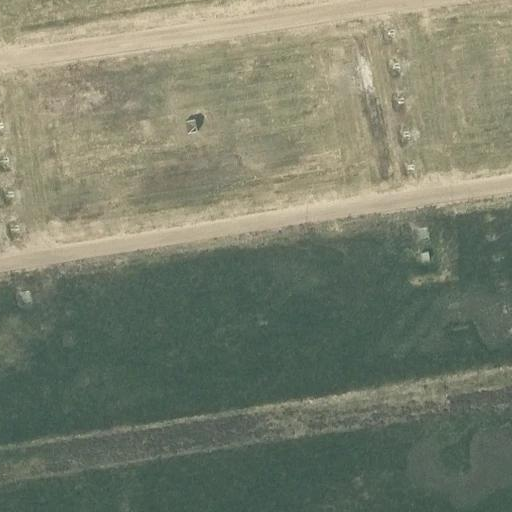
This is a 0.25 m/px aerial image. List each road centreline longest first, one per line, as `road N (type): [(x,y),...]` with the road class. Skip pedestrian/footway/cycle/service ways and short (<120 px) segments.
road 1 (track): [(0,264),(511,184)]
road 2 (track): [(0,58),(379,0)]
